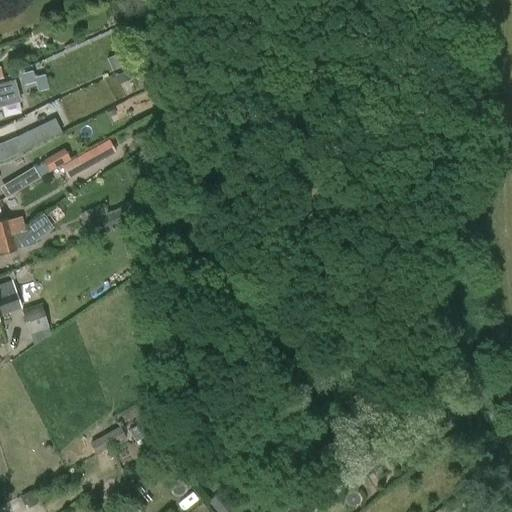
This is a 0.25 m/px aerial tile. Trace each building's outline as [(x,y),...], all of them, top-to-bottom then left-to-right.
[(116,55),(107,60),(112,71),(121,67),(116,55)] [(129,80),(125,72),(114,77),(117,85),(129,80)] [(47,89),(46,74),(25,75),(26,90),(47,89)] [(34,131),(19,138),(25,151),(40,143),(34,131)] [(0,161),(2,161),(18,154),(15,140),(0,146),(0,161)] [(61,167),(68,179),(86,168),(80,157),(61,167)] [(34,168),(0,188),(6,198),(40,178),(34,168)] [(107,214),(104,206),(81,215),(90,238),(95,236),(96,239),(114,232),(111,225),(130,217),(126,207),(107,214)] [(0,236),(0,252),(0,253),(0,254),(16,249),(37,245),(36,241),(53,229),(43,214),(27,226),(29,231),(12,235),(11,234),(0,236)] [(8,219),(0,221),(0,236),(11,234),(11,233),(8,219)] [(0,316),(21,309),(14,287),(0,292),(0,316)] [(49,328),(41,304),(22,311),(30,335),(49,328)] [(120,429),(91,443),(96,452),(124,437),(120,429)] [(167,474),(183,471),(175,433),(159,436),(167,474)] [(420,454),(424,458),(442,442),(439,438),(420,454)] [(299,497),(310,510),(320,501),(309,488),(299,497)] [(31,493),(21,498),(27,510),(37,504),(31,493)] [(117,511),(131,511),(123,501),(114,507),(117,511)]
